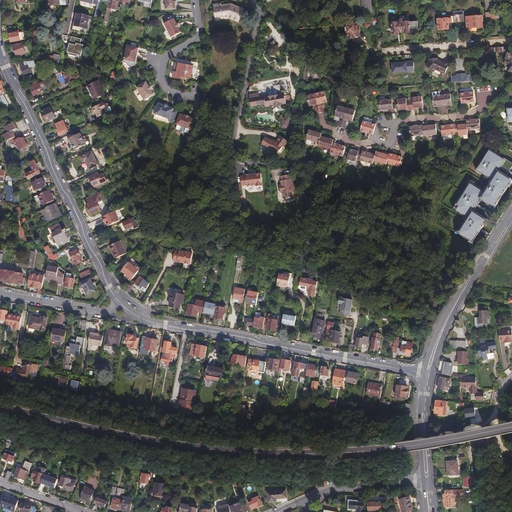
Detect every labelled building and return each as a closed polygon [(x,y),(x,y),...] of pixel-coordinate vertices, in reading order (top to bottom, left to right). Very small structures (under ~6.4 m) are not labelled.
[(116,11),(118,2),(117,2),(117,0),(108,0),(107,6),(106,12),(103,24),(106,25),(110,10),(116,11)] [(164,0),(165,10),(175,10),(175,5),(176,5),(175,0),(164,0)] [(371,15),(368,0),(360,0),(363,16),(371,15)] [(238,21),(242,8),(230,4),(220,6),(219,5),(213,5),(215,20),(228,18),(238,21)] [(484,6),(484,14),(492,13),(491,6),(484,6)] [(89,17),(76,14),(74,26),(86,29),(89,17)] [(480,21),(480,18),(465,19),(466,28),(479,27),(479,21),(480,21)] [(176,23),(174,19),(164,24),(171,38),(181,32),(178,28),(179,27),(177,23),(176,23)] [(398,21),(399,33),(403,33),(403,34),(408,34),(408,30),(416,29),(415,22),(407,23),(407,20),(398,21)] [(450,24),(450,20),(436,21),(437,31),(447,30),(447,24),(450,24)] [(396,33),(399,33),(398,21),(395,21),(394,21),(395,24),(391,24),(391,35),(396,34),(396,33)] [(358,24),(344,26),(345,34),(348,34),(348,40),(354,39),(354,38),(359,37),(358,24)] [(23,40),(22,33),(18,34),(18,31),(10,32),(11,34),(9,34),(10,43),(19,41),(23,40)] [(24,54),(21,45),(18,46),(17,44),(12,46),(16,57),(24,54)] [(66,54),(80,58),(83,48),(76,46),(75,48),(69,46),(66,54)] [(134,65),(138,49),(126,46),(122,63),(125,64),(126,67),(131,68),(134,65)] [(58,63),(59,56),(53,55),(53,59),(44,59),(44,64),(48,64),(48,66),(53,67),(53,63),(58,63)] [(448,64),(448,57),(441,62),(436,59),(428,60),(428,62),(424,66),(432,73),(434,71),(443,75),(448,64)] [(34,62),(16,62),(23,76),(30,72),(29,70),(37,67),(34,62)] [(184,75),(184,77),(190,78),(192,67),(175,64),(172,78),(179,79),(180,74),(184,75)] [(76,76),(64,73),(62,79),(65,79),(64,83),(70,85),(71,81),(74,82),(76,76)] [(449,77),(450,84),(470,82),(469,76),(465,76),(465,75),(455,76),(455,77),(449,77)] [(105,95),(98,82),(89,86),(89,87),(85,89),(91,101),(105,95)] [(148,86),(145,82),(136,88),(144,101),(153,95),(151,91),(151,90),(148,86)] [(32,87),(31,88),(29,89),(33,97),(42,93),(38,83),(37,84),(33,85),(32,86),(32,87)] [(342,89),(347,93),(354,93),(345,85),(342,89)] [(314,94),(318,113),(322,113),(320,104),(325,102),(323,92),(314,94)] [(473,102),(472,92),(459,94),(460,104),(473,102)] [(283,95),(277,96),(268,97),(264,98),(264,97),(259,98),(258,94),(248,95),(250,106),(265,104),(265,107),(268,106),(290,102),(289,96),(284,96),(283,95)] [(315,114),(318,113),(314,94),(305,96),(308,106),(313,105),(315,114)] [(440,96),(442,115),(446,114),(445,106),(450,105),(449,94),(440,96)] [(438,115),(442,115),(440,96),(431,97),(432,107),(437,107),(438,115)] [(408,101),(410,111),(416,110),(416,108),(421,108),(420,97),(411,99),(411,100),(408,101)] [(391,109),(390,100),(377,101),(378,111),(391,109)] [(403,112),(410,111),(408,101),(406,101),(405,100),(397,101),(398,111),(403,110),(403,112)] [(92,113),(95,119),(104,115),(103,113),(105,112),(104,110),(102,104),(91,109),(90,110),(91,113),(92,113)] [(172,124),(176,112),(172,110),(172,109),(167,108),(168,107),(163,105),(163,106),(157,104),(154,115),(168,120),(167,122),(172,124)] [(336,127),(340,127),(345,109),(336,107),(333,117),(338,118),(336,127)] [(54,118),(50,108),(41,112),(45,122),(54,118)] [(345,109),(340,127),(343,128),(345,120),(350,121),(353,111),(345,109)] [(190,130),(193,119),(189,118),(189,117),(184,116),(179,114),(176,125),(190,130)] [(465,125),(466,131),(479,129),(478,119),(465,121),(465,125)] [(67,132),(62,121),(54,125),(57,131),(56,132),(58,136),(67,132)] [(371,135),(374,125),(361,122),(359,132),(371,135)] [(4,139),(5,142),(9,140),(14,138),(11,131),(15,130),(12,123),(4,127),(7,134),(3,135),(4,139)] [(467,136),(466,131),(465,125),(460,125),(460,124),(452,125),(453,135),(458,135),(458,137),(467,136)] [(421,126),(422,136),(423,138),(436,136),(434,125),(429,126),(429,125),(421,126)] [(441,137),(453,135),(452,125),(439,126),(441,137)] [(409,137),(422,136),(421,126),(408,127),(409,137)] [(306,141),(318,144),(320,137),(321,134),(313,132),(308,131),(306,141)] [(75,151),(86,146),(80,134),(67,140),(70,146),(72,145),(75,151)] [(14,138),(9,140),(10,143),(13,142),(15,146),(16,145),(19,153),(21,154),(23,153),(23,152),(22,149),(26,147),(20,135),(14,138)] [(264,138),(262,145),(266,147),(266,149),(272,151),(277,155),(282,147),(283,148),(287,142),(280,137),(276,143),(264,138)] [(317,147),(330,150),(331,144),(332,141),(320,137),(318,144),(317,147)] [(331,144),(330,150),(329,154),(341,157),(344,147),(331,144)] [(355,161),(358,162),(361,152),(358,151),(357,152),(354,151),(349,150),(346,161),(354,163),(355,161)] [(460,237),(472,244),(479,232),(477,231),(479,230),(479,228),(481,229),(487,220),(473,212),(477,205),(480,201),(494,209),(504,193),(511,180),(506,176),(509,171),(511,166),(511,164),(488,150),(475,171),(491,181),(484,192),(468,182),(455,205),(458,207),(455,212),(466,219),(458,232),(461,234),(460,237)] [(97,165),(91,152),(88,154),(87,152),(83,153),(84,155),(80,157),(82,162),(84,161),(88,169),(97,165)] [(370,165),(371,161),(373,155),(361,152),(358,162),(370,165)] [(384,165),(384,163),(387,156),(379,154),(374,152),(373,155),(371,161),(384,165)] [(387,156),(384,163),(397,167),(399,157),(387,154),(387,156)] [(38,170),(34,161),(29,163),(33,171),(25,175),(28,180),(40,174),(38,170)] [(98,175),(97,173),(87,177),(89,180),(85,181),(88,187),(91,186),(93,188),(106,183),(105,181),(102,173),(98,175)] [(261,186),(259,174),(244,175),(244,176),(239,177),(240,186),(245,186),(245,187),(255,186),(255,187),(261,186)] [(280,191),(280,193),(281,199),(292,197),(291,191),(292,191),(290,175),(279,177),(280,181),(279,181),(279,185),(277,185),(278,191),(280,191)] [(35,191),(45,187),(40,178),(30,183),(35,191)] [(107,180),(105,181),(106,183),(93,188),(91,186),(88,187),(90,191),(109,182),(108,180),(107,180)] [(6,186),(5,186),(4,192),(6,193),(5,201),(14,202),(13,196),(11,187),(6,186)] [(48,190),(36,196),(41,207),(53,201),(48,190)] [(98,194),(97,193),(85,199),(88,205),(86,206),(90,216),(99,211),(96,204),(101,201),(98,194)] [(41,210),(47,223),(55,220),(54,217),(59,214),(54,204),(41,210)] [(119,221),(114,212),(101,218),(103,221),(105,221),(106,223),(107,226),(119,221)] [(137,229),(132,218),(122,223),(125,230),(132,227),(134,230),(137,229)] [(69,241),(65,233),(63,234),(61,231),(60,228),(55,230),(56,232),(51,234),(57,247),(69,241)] [(125,254),(119,241),(116,243),(108,246),(111,253),(113,252),(116,258),(125,254)] [(51,256),(47,247),(43,249),(45,252),(44,253),(45,255),(46,255),(47,258),(51,256)] [(80,257),(76,250),(68,254),(71,261),(73,261),(75,265),(81,262),(79,258),(80,257)] [(181,262),(181,263),(183,263),(184,263),(184,265),(189,265),(190,265),(191,265),(193,254),(176,250),(175,254),(173,260),(181,262)] [(129,282),(139,269),(135,266),(136,265),(135,265),(133,262),(130,259),(120,272),(124,275),(125,275),(127,277),(125,279),(129,282)] [(55,283),(61,284),(63,275),(58,272),(57,271),(57,268),(48,267),(47,270),(46,270),(45,279),(55,281),(55,283)] [(0,280),(9,283),(11,273),(0,270),(0,276),(0,277),(0,278),(0,280)] [(78,275),(80,279),(86,276),(90,274),(88,271),(78,275)] [(22,275),(11,273),(9,283),(18,285),(18,284),(22,285),(23,279),(22,279),(22,275)] [(37,287),(36,293),(40,294),(43,276),(29,274),(27,285),(37,287)] [(72,288),(73,280),(70,279),(70,275),(66,274),(64,287),(72,288)] [(288,287),(290,276),(283,275),(279,274),(277,285),(278,285),(277,287),(282,288),(282,286),(283,286),(284,287),(286,288),(287,287),(288,287)] [(147,283),(139,277),(134,283),(134,284),(132,286),(139,291),(140,289),(140,290),(144,285),(145,286),(147,283)] [(311,280),(300,278),(299,285),(307,287),(307,289),(309,290),(308,295),(314,297),(317,283),(311,281),(311,280)] [(94,291),(89,279),(79,283),(79,287),(82,288),(85,296),(94,291)] [(211,285),(209,285),(207,291),(214,293),(215,289),(211,288),(211,285)] [(241,303),(244,290),(234,288),(232,299),(238,300),(237,302),(241,303)] [(254,305),(257,293),(247,291),(244,303),(254,305)] [(182,302),(183,296),(171,294),(168,307),(178,309),(180,301),(182,302)] [(343,304),(341,314),(350,316),(350,312),(351,312),(353,300),(340,298),(339,304),(343,304)] [(202,314),(204,303),(195,301),(194,306),(187,305),(185,315),(195,317),(196,313),(202,314)] [(214,307),(214,305),(204,303),(202,314),(212,316),(214,307)] [(224,309),(214,307),(212,316),(212,319),(220,321),(221,315),(223,315),(224,309)] [(477,324),(482,324),(484,324),(484,318),(487,318),(487,311),(485,311),(485,308),(478,308),(479,318),(477,318),(477,324)] [(7,314),(6,324),(13,326),(12,328),(19,330),(21,317),(7,314)] [(277,317),(266,315),(265,320),(266,320),(264,330),(274,332),(277,317)] [(33,326),(32,329),(43,331),(46,318),(40,317),(40,319),(30,317),(28,323),(31,324),(30,325),(33,326)] [(251,328),(263,330),(265,321),(263,321),(263,319),(258,318),(258,320),(253,319),(251,328)] [(482,328),(482,324),(477,324),(477,318),(473,319),(474,327),(476,328),(482,328)] [(320,338),(324,322),(314,319),(311,337),(320,338)] [(250,328),(251,321),(244,320),(243,327),(250,328)] [(326,322),(323,340),(338,343),(340,332),(331,331),(332,323),(326,322)] [(50,340),(63,343),(65,332),(52,329),(50,340)] [(102,343),(104,332),(100,331),(100,330),(92,329),(90,340),(102,343)] [(119,345),(121,333),(108,331),(104,349),(110,350),(111,344),(119,345)] [(505,341),(506,343),(511,343),(511,331),(498,332),(499,342),(503,341),(505,341)] [(355,333),(354,338),(356,339),(354,347),(360,348),(361,344),(366,345),(367,339),(362,338),(362,340),(358,339),(359,334),(355,333)] [(376,349),(379,335),(374,334),(371,348),(376,349)] [(137,350),(139,338),(134,337),(133,338),(128,337),(127,344),(130,345),(130,348),(137,350)] [(81,348),(83,341),(76,339),(76,342),(70,341),(69,346),(69,345),(68,348),(65,347),(61,369),(68,370),(69,366),(67,366),(70,354),(77,356),(78,348),(81,348)] [(146,341),(142,340),(141,348),(145,349),(144,350),(156,352),(157,341),(146,339),(146,341)] [(175,360),(177,349),(170,348),(171,343),(165,342),(163,352),(166,353),(165,357),(163,357),(161,363),(165,364),(166,366),(169,367),(171,365),(172,365),(173,360),(175,360)] [(409,356),(411,346),(409,346),(410,344),(401,342),(401,347),(400,347),(399,352),(404,353),(404,355),(409,356)] [(495,350),(494,343),(486,344),(487,345),(488,351),(495,350)] [(204,358),(206,348),(191,345),(190,355),(204,358)] [(487,345),(478,347),(478,350),(476,350),(478,359),(481,358),(481,361),(487,360),(486,355),(488,355),(488,351),(487,345)] [(467,353),(457,353),(456,365),(466,366),(467,353)] [(243,366),(245,358),(233,355),(232,359),(231,359),(230,363),(243,366)] [(278,361),(268,359),(266,369),(276,371),(278,361)] [(262,373),(264,363),(248,360),(246,370),(262,373)] [(279,368),(278,368),(277,374),(281,375),(282,371),(284,372),(285,369),(288,370),(289,361),(281,360),(279,368)] [(303,369),(304,364),(295,363),(294,371),(293,371),(292,376),(298,377),(299,368),(303,369)] [(475,401),(483,401),(483,393),(475,393),(474,378),(461,378),(461,375),(458,376),(449,374),(451,367),(449,364),(443,363),(441,374),(446,375),(445,376),(458,379),(458,384),(461,384),(461,387),(461,388),(469,389),(469,395),(475,395),(475,401)] [(10,376),(10,378),(14,378),(14,377),(28,380),(31,366),(22,364),(21,370),(15,369),(15,370),(12,369),(11,374),(10,376)] [(315,366),(306,365),(304,375),(313,377),(315,366)] [(0,366),(0,374),(6,376),(6,373),(11,374),(12,369),(0,366)] [(220,378),(222,369),(206,366),(204,375),(214,377),(214,380),(217,380),(218,377),(220,378)] [(326,368),(321,367),(319,375),(327,376),(328,371),(325,370),(326,368)] [(344,372),(333,370),(331,385),(342,387),(344,378),(343,378),(344,372)] [(348,373),(346,383),(355,384),(357,375),(348,373)] [(77,391),(79,382),(71,380),(70,386),(66,385),(67,379),(58,378),(56,387),(77,391)] [(449,380),(439,378),(437,389),(446,391),(449,380)] [(378,397),(381,384),(367,382),(365,394),(378,397)] [(405,398),(407,388),(396,386),(394,396),(405,398)] [(190,414),(194,391),(181,389),(177,412),(190,414)] [(445,402),(435,401),(434,414),(439,415),(439,412),(442,413),(443,408),(444,408),(445,402)] [(465,408),(466,418),(470,418),(471,424),(481,423),(479,406),(465,408)] [(457,475),(456,461),(445,462),(446,476),(457,475)] [(21,480),(24,481),(31,464),(24,462),(21,470),(16,468),(13,477),(21,480)] [(40,475),(42,476),(44,470),(38,468),(36,473),(32,472),(31,477),(32,477),(34,478),(32,482),(38,484),(40,475)] [(55,488),(58,478),(44,473),(41,483),(55,488)] [(148,478),(149,476),(140,475),(139,484),(143,485),(146,485),(146,478),(148,478)] [(66,490),(67,491),(71,480),(69,479),(69,480),(61,478),(58,486),(60,487),(66,489),(66,490)] [(162,496),(164,485),(154,484),(152,495),(154,495),(162,496)] [(84,488),(80,498),(84,500),(89,502),(93,491),(84,488)] [(276,499),(287,498),(286,490),(268,492),(269,503),(273,502),(277,502),(276,499)] [(462,491),(459,490),(444,492),(444,495),(442,495),(443,507),(454,506),(453,499),(463,498),(462,491)] [(263,505),(259,496),(253,499),(253,501),(249,503),(252,510),(259,507),(263,505)] [(351,496),(344,496),(343,505),(349,505),(348,510),(355,510),(355,511),(362,511),(364,504),(354,503),(351,503),(351,496)] [(415,504),(414,497),(409,498),(399,499),(400,511),(408,510),(408,505),(410,505),(415,504)] [(1,498),(0,501),(0,509),(4,511),(8,511),(12,511),(16,502),(6,499),(1,498)] [(121,502),(119,511),(122,511),(129,511),(130,509),(128,508),(130,500),(122,498),(121,502)] [(105,508),(106,502),(96,499),(94,505),(98,506),(105,508)] [(110,509),(119,511),(121,502),(112,500),(110,508),(110,509)] [(247,511),(249,511),(247,507),(243,508),(241,503),(229,506),(230,511),(247,511)] [(378,511),(383,511),(383,504),(373,503),(367,503),(366,511),(378,511)]
